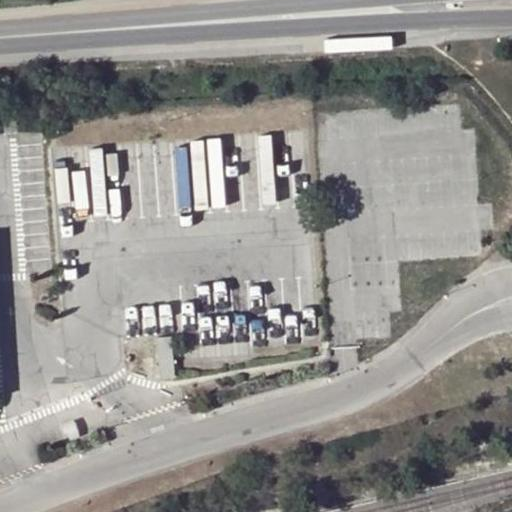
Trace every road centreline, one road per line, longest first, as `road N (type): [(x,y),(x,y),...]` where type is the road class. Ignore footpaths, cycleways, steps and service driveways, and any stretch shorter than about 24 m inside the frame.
road 1 (secondary): [(0,40),(511,1)]
road 2 (unclassified): [(24,511),(157,457),(334,404),(461,319)]
